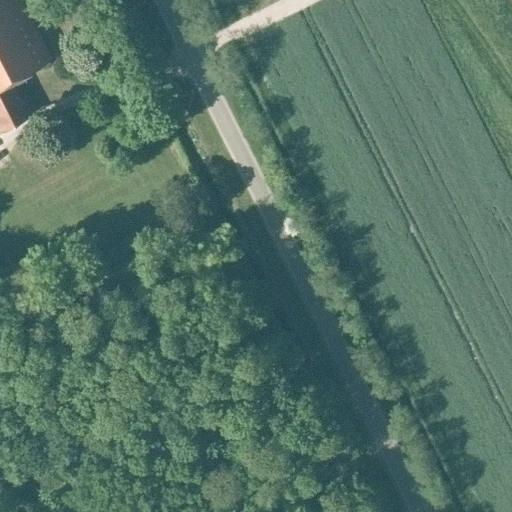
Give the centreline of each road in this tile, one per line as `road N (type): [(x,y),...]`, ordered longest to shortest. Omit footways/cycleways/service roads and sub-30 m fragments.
road 1 (tertiary): [(420,511),(154,0)]
road 2 (track): [(290,0),(0,137)]
